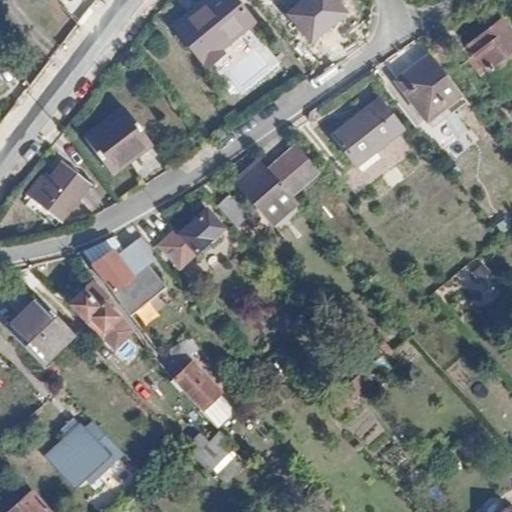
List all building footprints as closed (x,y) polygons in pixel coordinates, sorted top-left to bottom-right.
[(201,0),(172,24),(205,65),(221,52),(219,48),(253,20),(236,0),(201,0)] [(266,0),(281,18),(303,0),(266,0)] [(485,47),(474,56),(491,76),(505,65),(510,70),(511,68),(511,33),(501,20),(478,38),(485,47)] [(467,46),(474,56),(485,47),(478,38),(467,46)] [(430,55),(396,81),(428,121),(461,95),(430,55)] [(468,61),(491,90),(498,84),(491,76),(474,56),(468,61)] [(505,65),(491,76),(498,84),(503,89),(511,81),(511,68),(510,70),(505,65)] [(0,94),(11,88),(0,71),(0,94)] [(378,100),(332,136),(356,165),(401,129),(378,100)] [(82,136),(109,173),(150,143),(123,106),(82,136)] [(269,170),(292,196),(318,172),(296,147),(269,170)] [(28,196),(37,201),(64,220),(90,181),(77,173),(80,169),(67,161),(65,165),(63,163),(49,183),(43,191),(36,186),(28,196)] [(240,189),(272,224),(297,202),(292,196),(269,170),(261,161),(242,178),(246,183),(241,188),(240,189)] [(41,178),(36,186),(43,191),(49,183),(41,178)] [(237,183),(241,188),(246,183),(242,178),(237,183)] [(218,208),(237,229),(249,217),(230,197),(218,208)] [(206,210),(179,234),(162,250),(179,270),(223,230),(206,210)] [(175,230),(159,246),(162,250),(179,234),(175,230)] [(129,244),(146,264),(154,257),(137,238),(129,244)] [(124,248),(140,269),(146,264),(129,244),(124,248)] [(93,264),(113,292),(134,275),(113,248),(93,264)] [(70,303),(98,333),(121,312),(97,279),(70,303)] [(31,316),(12,334),(42,365),(75,334),(39,297),(26,309),(31,316)] [(191,335),(184,324),(160,339),(167,350),(191,335)] [(379,347),(386,355),(390,351),(383,343),(379,347)] [(194,363),(173,383),(171,385),(180,395),(183,393),(201,411),(219,393),(221,391),(194,363)] [(364,369),(325,403),(336,416),(376,381),(364,369)] [(232,405),(219,393),(201,411),(218,429),(232,415),(232,405)] [(82,428),(46,461),(73,489),(109,456),(82,428)] [(201,436),(186,450),(188,452),(209,473),(236,449),(222,434),(210,445),(201,436)] [(49,511),(30,491),(7,511),(49,511)] [(311,511),(326,499),(320,491),(304,505),(308,511),(311,511)]
